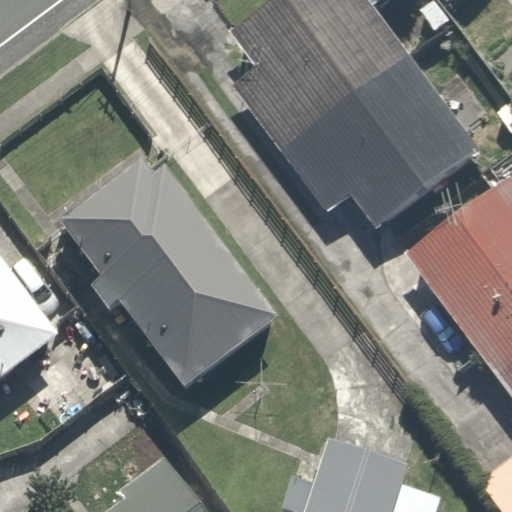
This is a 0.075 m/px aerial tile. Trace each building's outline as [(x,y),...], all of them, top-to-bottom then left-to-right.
[(369,0),(274,0),(234,29),(261,65),(225,91),(317,218),(353,192),(376,225),(478,151),(369,0)] [(148,157),(42,241),(170,402),(276,319),(148,157)] [(511,163),(406,240),(511,388),(511,163)] [(0,387),(57,345),(0,269),(0,387)] [(399,487),(407,462),(329,434),(320,459),(300,452),(278,511),(430,511),(435,500),(399,487)] [(195,511),(165,472),(111,511),(195,511)]
